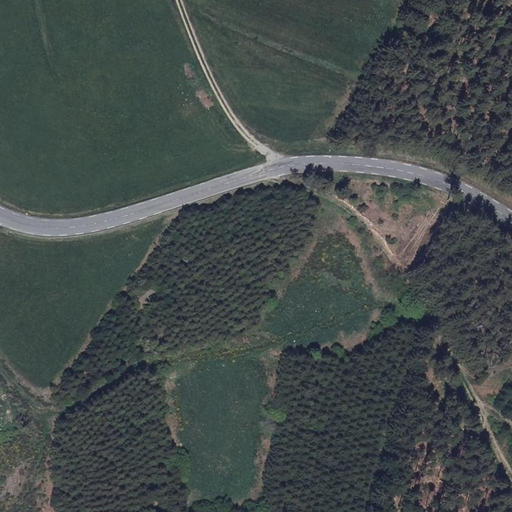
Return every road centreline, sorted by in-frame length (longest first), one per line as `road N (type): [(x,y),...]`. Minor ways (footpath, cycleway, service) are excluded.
road 1 (secondary): [(0,213),(71,228),(311,162),(431,178),(511,220)]
road 2 (track): [(511,431),(399,231),(379,207),(311,162)]
